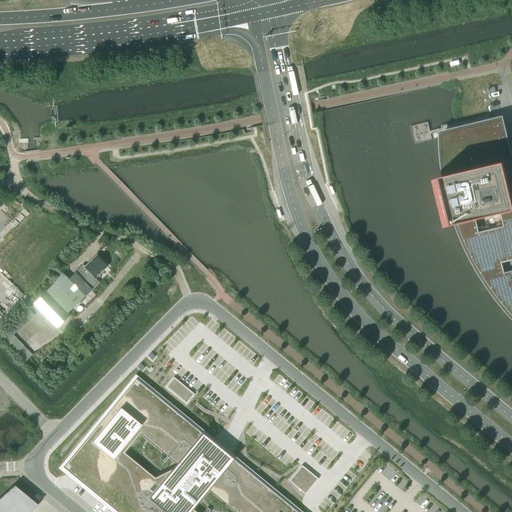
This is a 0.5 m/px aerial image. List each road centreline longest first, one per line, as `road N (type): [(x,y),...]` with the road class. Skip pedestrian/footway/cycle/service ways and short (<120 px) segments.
road 1 (unclassified): [(35,464),(176,311),(196,302),(460,511)]
road 2 (secondary): [(252,17),(285,179),(317,260),(374,331),(511,446)]
road 3 (secondary): [(511,417),(389,315),(339,251),(302,162),(274,13)]
road 4 (secondary): [(0,47),(103,41),(252,17)]
road 5 (secondary): [(179,0),(0,18)]
